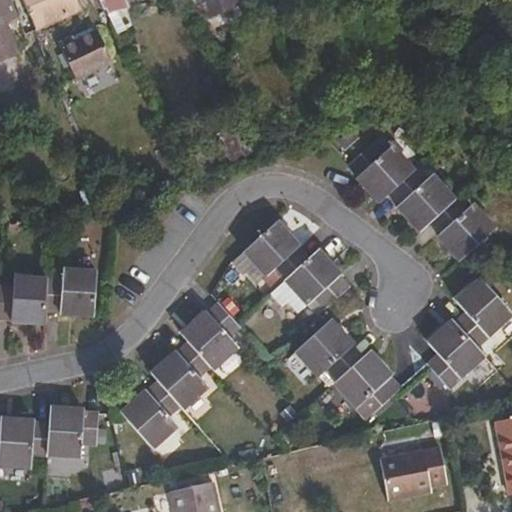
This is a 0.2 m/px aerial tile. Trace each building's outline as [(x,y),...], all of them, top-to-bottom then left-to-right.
[(0,0),(0,64),(21,55),(9,26),(20,21),(9,0),(0,0)] [(79,8),(74,0),(19,0),(32,28),(79,8)] [(198,0),(190,4),(197,18),(233,3),(231,0),(198,0)] [(108,62),(94,31),(71,41),(57,47),(71,79),(108,62)] [(57,47),(71,41),(68,35),(54,41),(57,47)] [(364,134),(343,154),(353,164),(350,168),(373,193),(386,182),(395,193),(390,197),(413,224),(426,213),(434,222),(430,226),(452,251),(488,219),(466,194),(458,202),(425,166),(417,174),(383,137),(374,145),(364,134)] [(335,266),(313,242),(301,252),(291,242),(294,239),(270,213),(240,241),(263,266),(269,261),(280,272),(278,274),(301,299),(311,290),(320,300),(343,281),(333,269),(335,266)] [(0,313),(8,314),(8,317),(42,319),(43,305),(57,306),(57,309),(90,310),(92,263),(58,261),(58,275),(45,275),(45,272),(10,270),(10,283),(0,283),(0,313)] [(447,310),(421,334),(432,347),(422,355),(442,378),(478,346),(470,337),(506,305),(475,269),(449,292),(460,304),(449,313),(447,310)] [(301,299),(278,274),(261,288),(276,306),(281,302),(288,311),(301,299)] [(145,383),(121,405),(152,441),(177,420),(168,409),(179,399),(181,401),(206,378),(197,368),(207,359),(211,363),(237,339),(225,327),(236,317),(216,295),(206,305),(203,303),(178,326),(186,336),(175,346),(173,343),(149,366),(157,375),(147,385),(145,383)] [(325,312),(290,343),(312,368),(323,358),(333,368),(328,373),(359,409),(393,378),(384,369),(387,366),(364,341),(356,349),(346,339),(348,336),(325,312)] [(36,416),(1,414),(0,430),(0,461),(32,463),(33,449),(81,452),(82,439),(97,439),(100,408),(85,407),(85,404),(49,401),(48,419),(36,419),(36,416)] [(511,489),(511,415),(496,418),(511,490),(511,489)] [(439,444),(379,456),(387,496),(430,489),(430,483),(446,480),(439,444)] [(213,511),(207,480),(165,489),(169,511),(213,511)]
